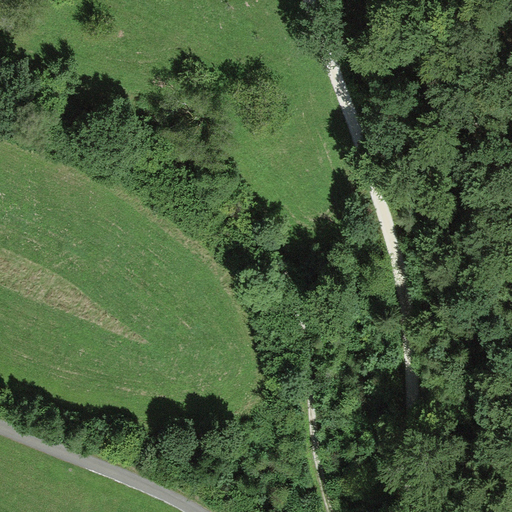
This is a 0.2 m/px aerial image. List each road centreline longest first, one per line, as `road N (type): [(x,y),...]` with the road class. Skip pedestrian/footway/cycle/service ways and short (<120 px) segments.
road 1 (track): [(332,511),(313,444),(301,323),(262,235),(186,167),(0,61)]
road 2 (track): [(409,511),(414,424),(406,304),(381,202),(309,0)]
